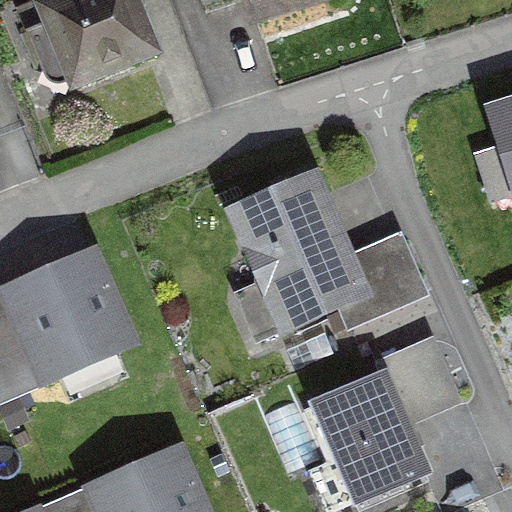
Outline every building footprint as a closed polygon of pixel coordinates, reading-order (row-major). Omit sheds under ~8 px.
[(123,0),(89,0),(28,25),(56,94),(147,58),(123,0)] [(240,0),(249,28),(332,1),(331,0),(240,0)] [(511,107),(495,113),(511,165),(511,107)] [(235,220),(283,334),(339,311),(348,333),(420,302),(394,244),(347,264),(314,186),(235,220)] [(90,265),(6,300),(43,387),(127,351),(90,265)] [(385,387),(311,416),(348,508),(416,481),(397,433),(457,409),(432,347),(377,368),(385,387)] [(198,511),(177,459),(95,493),(103,511),(198,511)]
